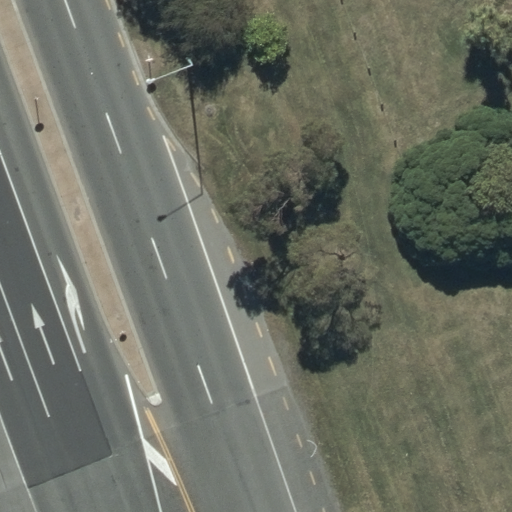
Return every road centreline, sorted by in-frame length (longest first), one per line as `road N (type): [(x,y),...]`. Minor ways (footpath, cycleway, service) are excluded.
road 1 (trunk): [(67,0),(250,511)]
road 2 (trunk): [(105,511),(0,238)]
